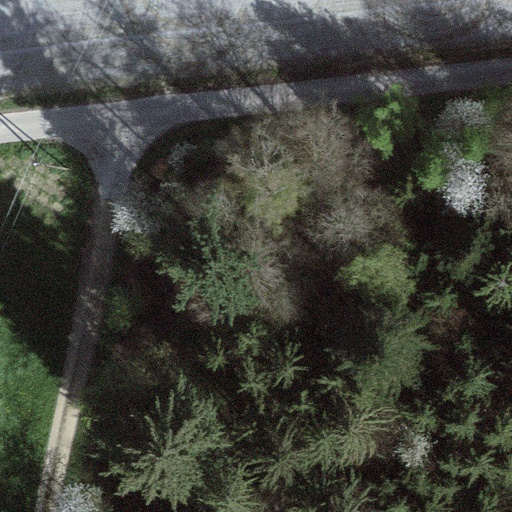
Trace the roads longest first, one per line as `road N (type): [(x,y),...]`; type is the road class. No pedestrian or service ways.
road 1 (track): [(126,126),(46,511)]
road 2 (track): [(126,126),(511,82)]
road 3 (track): [(0,138),(126,126)]
